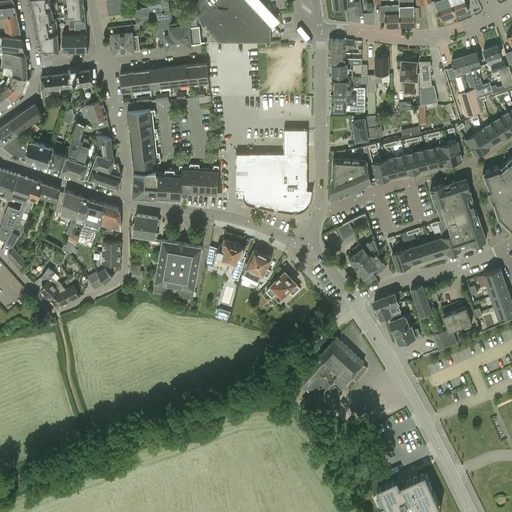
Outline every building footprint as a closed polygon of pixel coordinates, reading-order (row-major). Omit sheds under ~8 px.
[(70,20),(75,20),(86,20),(83,0),(29,0),(42,52),(59,52),(58,34),(53,19),(66,17),(70,17),(70,20)] [(106,0),(107,3),(106,3),(109,15),(126,13),(123,1),(127,0),(106,0)] [(134,8),(136,23),(139,24),(152,22),(154,37),(159,36),(160,43),(167,42),(167,47),(190,44),(201,43),(199,26),(188,27),(188,25),(177,26),(177,22),(171,23),(168,0),(146,0),(147,7),(134,8)] [(179,0),(221,40),(257,42),(267,42),(266,34),(274,26),(249,0),(179,0)] [(360,0),(357,0),(347,1),(347,0),(332,0),(334,9),(341,8),(341,11),(353,10),(354,15),(363,14),(360,0)] [(449,0),(435,0),(434,1),(441,20),(455,15),(451,3),(449,0)] [(449,0),(451,3),(455,15),(469,10),(465,0),(449,0)] [(0,15),(0,16),(3,15),(16,11),(14,1),(6,3),(0,3),(0,15)] [(414,4),(399,5),(400,26),(415,26),(414,4)] [(379,21),(385,21),(385,27),(400,26),(399,5),(380,5),(379,21)] [(21,32),(16,11),(3,15),(7,31),(21,32)] [(69,27),(70,34),(62,34),(63,52),(75,51),(75,20),(70,20),(70,27),(69,27)] [(86,28),(86,20),(75,20),(75,51),(88,51),(87,33),(86,28)] [(131,36),(131,32),(131,30),(140,29),(139,24),(136,23),(118,25),(119,33),(113,34),(115,52),(133,50),(133,51),(140,50),(138,35),(131,36)] [(2,36),(0,35),(0,50),(1,51),(2,49),(3,49),(25,52),(22,37),(2,36)] [(345,52),(345,49),(353,49),(353,39),(345,39),(329,39),(328,52),(345,52)] [(483,49),(487,60),(489,65),(491,65),(493,73),(496,72),(500,85),(497,86),(496,84),(491,86),(493,92),(511,86),(511,75),(509,65),(507,66),(505,60),(502,60),(501,56),(497,45),(483,49)] [(3,51),(3,49),(2,49),(1,51),(0,50),(0,57),(3,57),(2,66),(5,66),(10,66),(27,69),(26,54),(3,51)] [(477,77),(475,68),(481,66),(477,51),(464,55),(475,88),(483,85),(480,76),(477,77)] [(345,58),(345,52),(328,52),(328,64),(332,64),(362,64),(362,58),(345,58)] [(460,76),(465,91),(475,88),(464,55),(451,59),(454,66),(447,68),(454,91),(458,90),(456,85),(458,84),(456,77),(460,76)] [(375,57),(375,73),(367,74),(367,77),(368,77),(367,91),(377,91),(377,82),(382,82),(382,73),(389,73),(388,57),(375,57)] [(400,78),(405,79),(404,93),(414,94),(415,80),(417,80),(418,72),(416,72),(417,61),(402,60),(402,61),(397,60),(397,67),(401,68),(400,78)] [(207,62),(197,63),(199,82),(209,81),(207,62)] [(190,84),(199,82),(197,63),(187,64),(190,84)] [(430,63),(419,63),(421,105),(425,104),(426,104),(426,107),(434,106),(434,102),(437,102),(434,85),(431,85),(431,79),(432,79),(432,74),(431,74),(430,63)] [(187,64),(178,66),(180,85),(190,84),(187,64)] [(352,76),(352,69),(355,70),(355,72),(361,72),(361,77),(367,77),(367,74),(367,64),(362,64),(332,64),(332,76),(352,76)] [(27,69),(10,66),(5,66),(3,73),(12,74),(12,75),(27,77),(27,69)] [(171,86),(180,85),(178,66),(168,67),(171,86)] [(168,67),(159,68),(161,87),(171,86),(168,67)] [(151,88),(161,87),(159,68),(149,69),(151,88)] [(142,89),(151,88),(149,69),(139,70),(142,89)] [(88,87),(91,84),(93,83),(91,70),(41,76),(42,97),(61,94),(60,88),(81,85),(84,88),(88,87)] [(139,70),(130,71),(132,90),(142,89),(139,70)] [(122,91),(132,90),(130,71),(120,72),(122,91)] [(23,91),(27,77),(12,75),(9,83),(23,91)] [(358,76),(352,76),(332,76),(332,86),(331,86),(331,100),(332,100),(332,110),(365,111),(366,86),(358,86),(358,76)] [(7,82),(2,87),(5,91),(13,100),(23,91),(9,83),(7,82)] [(2,87),(1,88),(0,88),(0,101),(4,107),(13,100),(5,91),(2,87)] [(482,111),(483,111),(482,107),(480,101),(478,97),(475,88),(465,91),(458,93),(465,116),(466,116),(472,114),(479,112),(482,111)] [(85,105),(96,101),(94,96),(83,100),(85,105)] [(91,123),(92,123),(93,128),(109,124),(107,118),(108,118),(101,99),(96,101),(85,105),(91,123)] [(398,109),(399,109),(406,109),(406,101),(398,101),(398,109)] [(0,126),(0,141),(3,144),(18,133),(19,135),(21,136),(25,133),(35,123),(43,116),(35,103),(0,126)] [(77,107),(66,110),(62,120),(71,123),(74,116),(79,114),(77,107)] [(150,109),(127,112),(134,172),(132,196),(157,198),(157,196),(181,198),(182,191),(217,193),(219,170),(179,168),(179,172),(175,172),(175,169),(166,169),(165,171),(157,171),(150,109)] [(502,115),(511,131),(511,130),(511,110),(511,109),(502,115)] [(365,118),(353,120),(356,140),(370,138),(370,137),(379,136),(377,127),(376,115),(365,117),(365,118)] [(511,131),(502,115),(493,121),(503,137),(511,131)] [(77,121),(67,157),(63,170),(84,177),(88,164),(85,163),(90,146),(82,143),(83,140),(81,139),(85,124),(77,121)] [(503,137),(493,121),(483,127),(494,143),(503,137)] [(35,123),(25,133),(29,138),(40,128),(35,123)] [(399,129),(401,136),(418,133),(417,125),(399,129)] [(494,143),(483,127),(474,133),(485,150),(489,147),(489,146),(494,143)] [(284,128),(283,153),(236,153),(236,188),(235,188),(235,195),(238,198),(244,198),(244,200),(245,202),(248,203),(250,205),(252,205),(256,206),(256,205),(255,205),(256,203),(260,204),(259,206),(259,207),(274,210),(274,207),(278,208),(278,210),(293,213),(293,212),(293,210),(297,210),(297,211),(297,212),(299,212),(301,211),(303,210),(306,208),(307,206),(309,205),(310,202),(311,200),(312,197),(313,190),(307,189),(308,128),(284,128)] [(3,144),(2,145),(11,153),(24,157),(30,139),(21,136),(19,135),(18,133),(3,144)] [(476,155),(485,150),(474,133),(465,139),(476,155)] [(98,151),(98,153),(113,156),(112,137),(94,135),(95,142),(96,151),(98,151)] [(54,146),(30,139),(24,157),(48,165),(54,146)] [(56,140),(54,146),(48,165),(61,169),(66,154),(67,150),(66,149),(60,148),(62,142),(56,140)] [(462,160),(457,141),(447,144),(452,163),(462,160)] [(452,163),(447,144),(436,146),(441,165),(446,163),(446,164),(452,163)] [(441,165),(436,146),(426,149),(430,167),(441,165)] [(430,167),(426,149),(415,152),(419,170),(430,167)] [(419,170),(415,152),(404,154),(409,173),(419,170)] [(119,164),(114,163),(115,157),(113,156),(98,153),(97,153),(88,178),(119,189),(121,175),(119,164)] [(409,173),(404,154),(394,157),(398,175),(409,173)] [(511,156),(501,165),(482,171),(498,217),(511,230),(511,229),(511,156)] [(330,199),(372,182),(366,159),(353,158),(350,158),(333,157),(332,180),(331,180),(330,197),(330,199)] [(394,157),(391,158),(383,160),(388,178),(398,175),(394,157)] [(377,181),(388,178),(383,160),(373,162),(373,164),(374,169),(376,175),(377,180),(377,181)] [(0,196),(10,200),(11,198),(20,174),(0,167),(0,196)] [(20,174),(11,198),(27,203),(29,198),(28,197),(30,192),(35,179),(20,174)] [(24,211),(24,212),(27,213),(33,199),(38,201),(40,196),(45,182),(35,179),(30,192),(28,197),(29,198),(27,203),(26,207),(24,211)] [(447,218),(437,221),(438,224),(442,236),(448,252),(472,244),(486,240),(470,192),(469,191),(470,190),(467,181),(458,184),(456,180),(449,182),(450,186),(445,188),(444,184),(443,184),(430,188),(431,192),(436,205),(438,212),(444,210),(447,218)] [(60,188),(45,182),(40,196),(56,202),(60,188)] [(68,219),(69,215),(74,216),(66,233),(70,235),(71,233),(76,222),(78,218),(79,210),(80,205),(82,196),(66,189),(61,213),(62,213),(61,217),(68,219)] [(89,198),(82,196),(80,205),(79,210),(78,218),(76,222),(83,224),(85,220),(87,210),(89,198)] [(92,200),(89,198),(87,210),(85,220),(83,224),(79,236),(88,238),(91,229),(99,232),(100,228),(101,224),(101,223),(105,203),(92,200)] [(112,227),(120,229),(120,222),(121,221),(121,212),(118,207),(105,203),(101,223),(101,224),(100,228),(111,232),(112,227)] [(8,205),(0,229),(0,246),(3,249),(5,244),(12,232),(14,228),(18,229),(24,212),(24,211),(21,210),(8,205)] [(158,217),(136,214),(133,235),(155,238),(158,217)] [(349,222),(337,227),(343,239),(354,233),(349,222)] [(12,232),(5,244),(12,248),(13,247),(19,235),(12,232)] [(448,252),(442,236),(430,241),(435,255),(447,251),(447,252),(448,252)] [(223,243),(220,242),(216,255),(215,256),(216,257),(231,261),(231,263),(235,264),(231,276),(239,278),(246,256),(241,255),(244,247),(230,242),(231,240),(224,238),(223,243)] [(76,244),(67,239),(62,249),(71,254),(76,245),(76,244)] [(194,290),(202,246),(162,239),(154,283),(155,283),(154,291),(193,298),(194,289),(194,290)] [(353,249),(355,252),(350,257),(368,281),(376,274),(382,270),(379,265),(382,262),(376,253),(379,252),(374,239),(368,241),(362,245),(360,243),(353,249)] [(103,241),(103,251),(119,252),(120,241),(103,241)] [(435,255),(430,241),(417,245),(422,259),(435,255)] [(406,249),(405,248),(410,264),(411,264),(411,263),(422,259),(417,245),(406,249)] [(13,247),(12,248),(7,256),(18,268),(27,261),(13,247)] [(397,268),(410,264),(405,248),(392,253),(397,268)] [(254,249),(245,267),(268,277),(272,269),(267,267),(272,257),(254,249)] [(119,262),(119,252),(103,251),(103,262),(119,262)] [(208,252),(206,264),(213,266),(216,257),(215,256),(216,255),(208,252)] [(41,289),(51,298),(60,290),(58,288),(63,283),(58,278),(57,279),(52,274),(55,270),(48,265),(42,275),(47,279),(41,289)] [(504,278),(500,267),(482,274),(486,285),(504,278)] [(105,268),(98,272),(104,283),(113,276),(105,268)] [(141,283),(143,270),(133,269),(132,275),(131,275),(131,279),(130,279),(130,281),(141,283)] [(104,284),(104,283),(98,272),(97,270),(88,275),(95,288),(104,284)] [(282,297),(288,291),(293,296),(301,287),(285,271),(271,285),(265,291),(272,298),(278,292),(282,297)] [(490,296),(508,289),(504,278),(486,285),(490,296)] [(67,287),(63,283),(58,288),(60,290),(51,298),(58,306),(80,294),(74,283),(67,287)] [(411,289),(420,316),(431,312),(422,285),(411,289)] [(494,307),(511,301),(508,289),(490,296),(494,307)] [(401,291),(395,293),(394,292),(374,300),(377,310),(381,318),(390,315),(391,319),(402,315),(400,311),(401,310),(398,303),(398,302),(401,301),(400,298),(403,296),(401,291)] [(511,301),(494,307),(498,318),(511,312),(511,301)] [(443,315),(448,329),(439,332),(445,347),(457,342),(453,329),(472,322),(466,306),(443,315)] [(226,319),(229,311),(217,307),(215,316),(226,319)] [(409,325),(406,318),(409,317),(408,314),(405,315),(405,314),(402,315),(391,319),(392,320),(390,321),(394,332),(395,332),(399,342),(414,337),(414,338),(421,336),(419,332),(422,331),(420,326),(413,329),(411,324),(409,325)] [(444,347),(434,319),(429,321),(434,334),(433,335),(438,349),(444,347)] [(317,398),(327,387),(330,390),(336,386),(340,390),(347,382),(352,386),(367,369),(362,364),(364,362),(336,337),(334,338),(319,355),(297,380),(317,398)] [(401,475),(377,486),(388,511),(430,511),(441,507),(425,472),(404,482),(401,475)]
